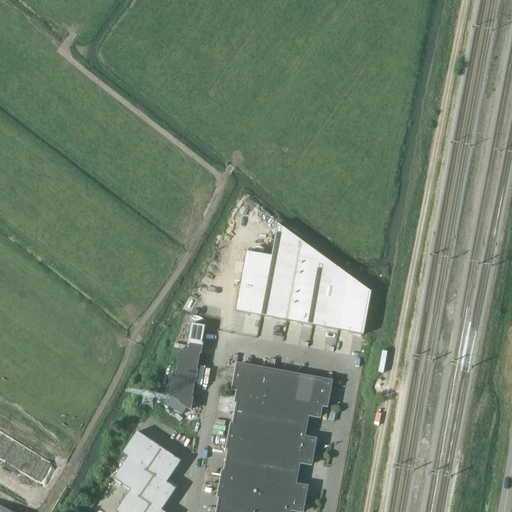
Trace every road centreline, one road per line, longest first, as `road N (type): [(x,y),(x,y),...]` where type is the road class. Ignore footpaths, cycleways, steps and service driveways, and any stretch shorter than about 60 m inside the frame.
road 1 (track): [(366,511),(465,0)]
road 2 (unclassified): [(327,511),(354,366),(221,343),(191,511)]
